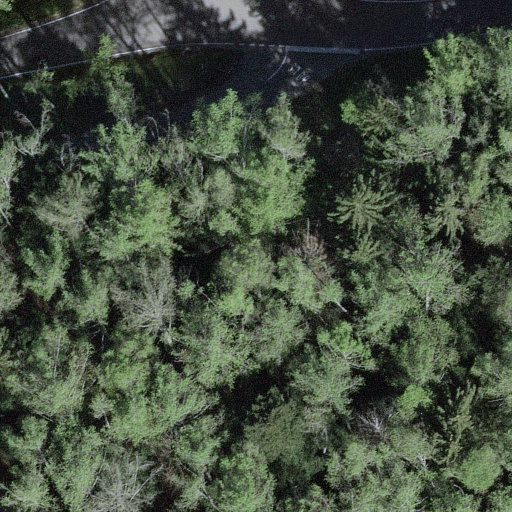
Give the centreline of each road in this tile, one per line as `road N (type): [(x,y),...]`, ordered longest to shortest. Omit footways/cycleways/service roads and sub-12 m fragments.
road 1 (unclassified): [(287,11),(280,61),(252,90),(0,170)]
road 2 (tertiary): [(0,52),(146,16),(287,11)]
road 3 (tertiary): [(287,11),(416,19),(511,7)]
